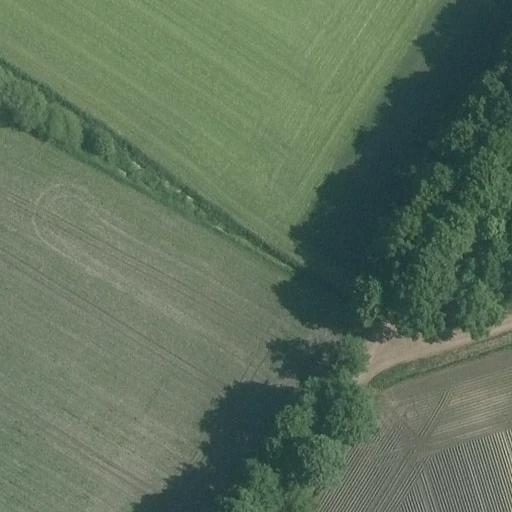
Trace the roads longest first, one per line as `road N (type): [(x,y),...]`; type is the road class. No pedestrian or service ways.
road 1 (track): [(511,123),(381,339)]
road 2 (track): [(350,389),(396,396),(472,380),(511,496)]
road 3 (track): [(274,511),(381,339)]
road 4 (track): [(381,339),(409,355),(511,323)]
